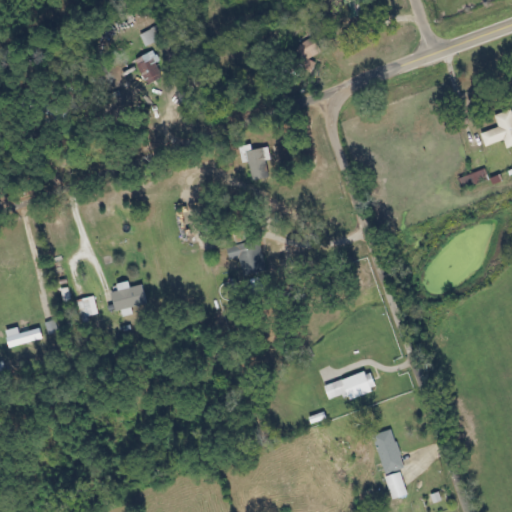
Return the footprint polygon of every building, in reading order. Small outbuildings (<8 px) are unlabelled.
[(146,46),(163,41),(158,28),(142,34),(146,46)] [(313,61),(322,47),(307,38),(291,65),(310,76),(317,64),(313,61)] [(163,79),(158,63),(160,62),(157,51),(137,58),(146,85),(163,79)] [(511,147),(511,110),(495,116),(499,127),(481,134),(486,147),(504,141),(507,149),(511,147)] [(269,147),(252,150),(251,145),(239,147),(245,173),(251,172),(253,181),(270,178),(266,161),(271,160),(269,147)] [(133,313),(132,307),(147,305),(145,285),(130,287),(129,282),(117,284),(118,292),(112,293),(115,315),(133,313)] [(83,319),(100,315),(95,297),(78,301),(83,319)] [(8,347),(43,341),(41,330),(19,334),(18,328),(5,331),(8,347)] [(325,387),(329,400),(344,395),(346,401),(377,391),(371,371),(325,387)] [(375,435),(385,475),(404,471),(395,430),(375,435)] [(408,495),(401,472),(385,477),(393,500),(408,495)]
